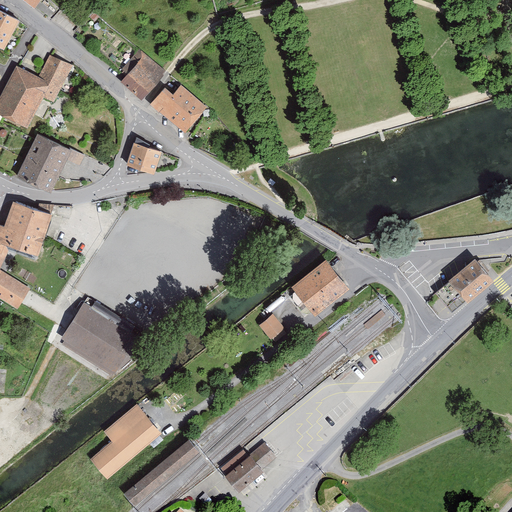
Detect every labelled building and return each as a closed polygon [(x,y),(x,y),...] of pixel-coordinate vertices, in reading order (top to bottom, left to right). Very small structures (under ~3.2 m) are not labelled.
[(25,0),(37,10),(45,0),(25,0)] [(22,20),(0,8),(0,46),(7,49),(22,20)] [(117,79),(142,99),(166,69),(141,49),(117,79)] [(77,67),(52,54),(41,76),(20,65),(0,103),(0,115),(30,131),(47,99),(57,104),(77,67)] [(187,133),(211,107),(183,83),(175,92),(169,86),(153,104),(187,133)] [(88,155),(40,131),(19,174),(52,191),(69,158),(84,164),(88,155)] [(164,152),(138,142),(130,162),(157,172),(164,152)] [(56,213),(16,202),(8,226),(0,225),(0,297),(20,309),(33,291),(1,269),(8,247),(39,256),(56,213)] [(455,314),(498,277),(479,255),(436,292),(455,314)] [(329,259),(295,285),(317,314),(352,288),(329,259)] [(141,338),(85,303),(62,342),(115,375),(141,338)] [(273,314),(261,325),(275,341),(287,329),(273,314)] [(95,461),(111,480),(116,476),(165,437),(140,406),(108,432),(117,443),(95,461)] [(189,439),(126,492),(135,503),(199,451),(194,445),(189,439)] [(226,472),(240,491),(280,459),(265,441),(226,472)] [(213,501),(207,495),(203,499),(209,506),(213,501)]
